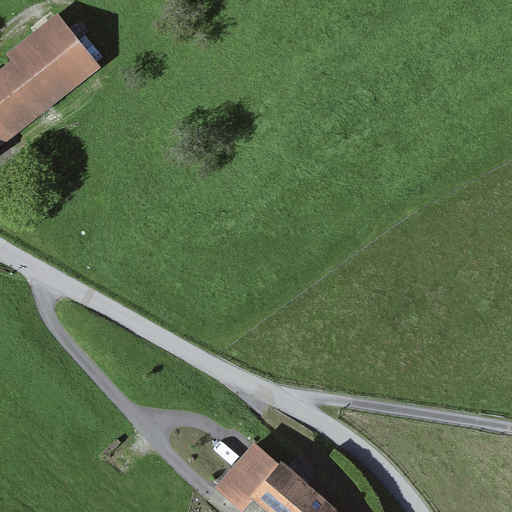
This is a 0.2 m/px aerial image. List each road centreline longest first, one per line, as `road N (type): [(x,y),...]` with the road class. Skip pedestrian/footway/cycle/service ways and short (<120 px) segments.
road 1 (unclassified): [(0,248),(331,429),(418,511)]
road 2 (track): [(201,487),(52,323),(42,292),(52,279)]
road 3 (track): [(511,428),(275,396)]
